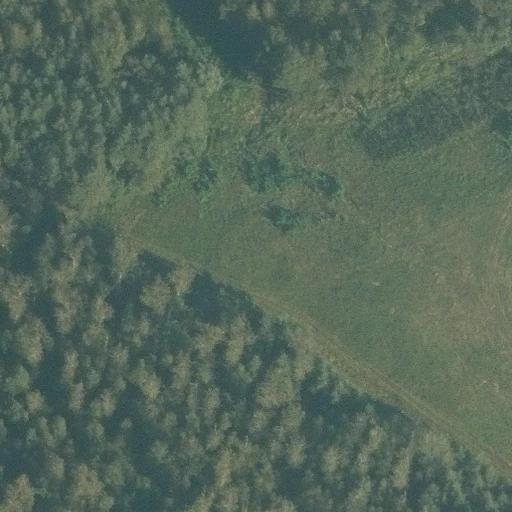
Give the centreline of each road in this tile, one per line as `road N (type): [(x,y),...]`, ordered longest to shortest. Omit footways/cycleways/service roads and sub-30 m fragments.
road 1 (track): [(511,488),(259,299),(0,163)]
road 2 (track): [(511,217),(489,278),(511,351)]
